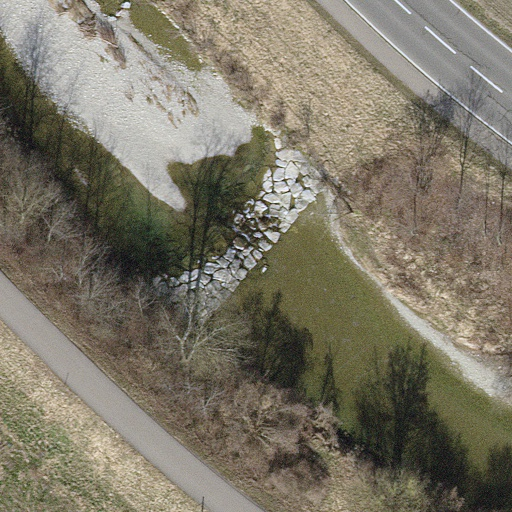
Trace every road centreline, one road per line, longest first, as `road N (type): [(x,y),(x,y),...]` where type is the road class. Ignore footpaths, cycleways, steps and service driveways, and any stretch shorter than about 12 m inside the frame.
road 1 (track): [(0,298),(237,511)]
road 2 (primary): [(511,99),(387,0)]
